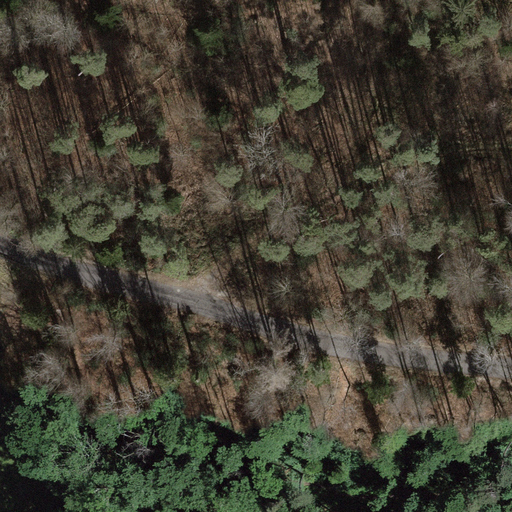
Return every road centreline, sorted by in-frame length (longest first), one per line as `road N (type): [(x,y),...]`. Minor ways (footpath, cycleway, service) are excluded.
road 1 (track): [(511,503),(328,499),(117,403),(87,377),(74,332),(50,308),(45,262)]
road 2 (unclassified): [(0,243),(367,353),(511,368)]
